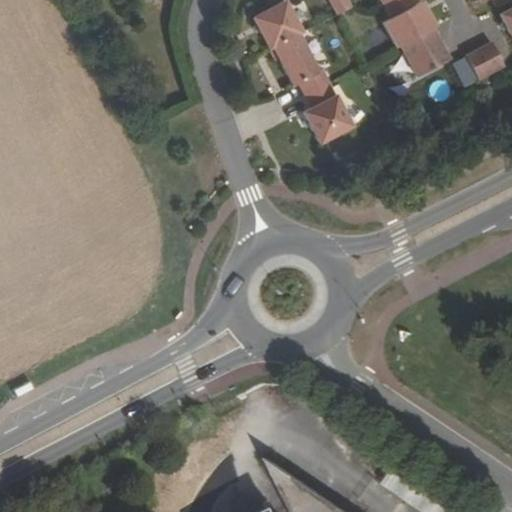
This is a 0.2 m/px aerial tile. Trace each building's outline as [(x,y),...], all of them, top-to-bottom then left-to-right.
[(350,0),(333,0),(342,16),(355,9),(350,0)] [(385,0),(395,19),(387,23),(401,49),(404,48),(421,78),(453,61),(437,30),(440,28),(426,3),(419,7),(414,0),(385,0)] [(326,71),(322,73),(303,35),(306,33),(290,2),(257,19),(273,50),(277,48),(297,88),(303,85),(315,109),(307,114),(323,145),(356,128),(326,71)] [(470,57),(482,81),(509,67),(496,44),(470,57)] [(350,511),(280,465),(301,511),(350,511)]
